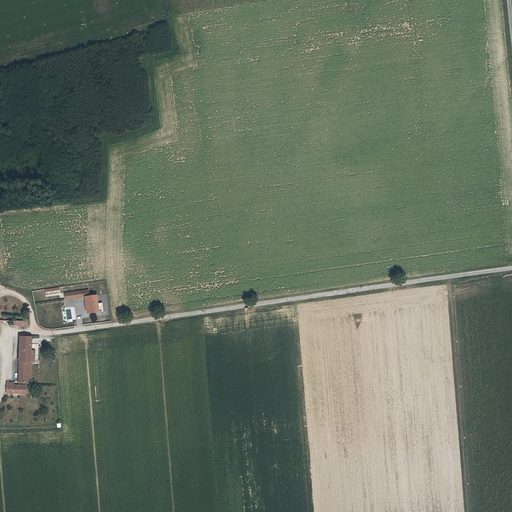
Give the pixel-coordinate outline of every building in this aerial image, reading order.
[(79,296),(80,303),(89,302),(92,317),(103,316),(102,311),(100,312),(100,308),(102,308),(101,300),(94,301),(92,294),(79,296)] [(73,307),(62,309),(63,320),(75,318),(73,307)] [(35,344),(24,343),(24,357),(35,357),(35,344)] [(24,357),(23,384),(32,385),(35,385),(36,370),(36,369),(34,369),(35,357),(24,357)] [(30,400),(30,392),(11,392),(11,400),(30,400)]
